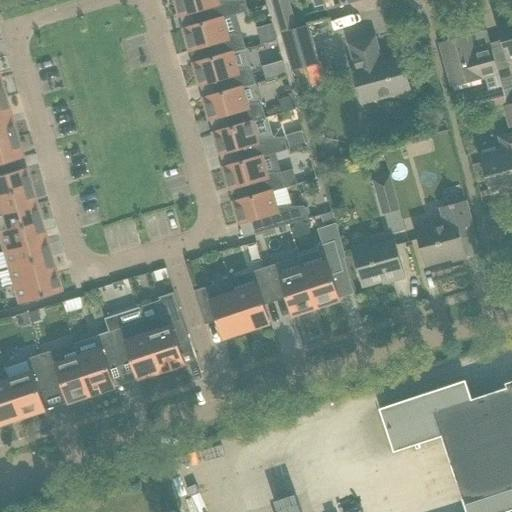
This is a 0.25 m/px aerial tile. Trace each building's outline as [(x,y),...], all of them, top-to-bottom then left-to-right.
[(248,12),(244,0),(174,0),(180,17),(197,12),(200,24),(201,24),(221,19),(248,12)] [(296,29),(287,0),(271,0),(281,33),(296,29)] [(245,50),(241,34),(225,34),(221,19),(201,24),(200,24),(183,29),(190,52),(207,47),(210,58),(211,59),(231,53),(231,54),(245,50)] [(507,63),(511,61),(511,23),(497,28),(507,63)] [(256,28),(261,45),(276,41),(271,24),(256,28)] [(296,29),(281,33),(292,71),(318,63),(307,26),(296,29)] [(499,75),(497,70),(491,47),(474,51),(470,35),(439,44),(451,88),(499,75)] [(356,70),(352,71),(362,104),(410,91),(401,58),(382,63),(374,38),(348,45),(356,70)] [(7,70),(17,68),(12,40),(2,42),(7,70)] [(235,69),(231,54),(231,53),(211,59),(210,58),(193,63),(200,87),(217,81),(220,93),(221,94),(241,88),(241,89),(255,85),(251,68),(235,69)] [(286,75),(282,61),(262,67),(266,81),(286,75)] [(511,78),(509,67),(497,70),(499,75),(500,82),(511,78)] [(502,87),(478,94),(483,110),(507,104),(502,87)] [(265,119),(261,103),(245,103),(241,89),(241,88),(221,94),(220,93),(203,98),(210,121),(227,116),(230,127),(231,128),(251,122),(251,123),(265,119)] [(290,97),(278,101),(282,113),(294,110),(290,97)] [(7,118),(5,112),(7,111),(3,98),(0,99),(0,120),(9,118),(9,117),(7,118)] [(511,104),(503,107),(508,128),(511,127),(511,104)] [(9,118),(0,120),(0,141),(15,137),(11,124),(9,125),(7,119),(9,118)] [(287,151),(284,137),(255,138),(251,123),(251,122),(231,128),(230,127),(213,133),(219,156),(237,151),(240,162),(240,163),(261,157),(261,158),(287,151)] [(480,157),(490,195),(511,189),(511,134),(499,138),(502,151),(480,157)] [(0,163),(21,158),(20,156),(18,157),(16,151),(18,150),(15,137),(0,141),(0,163)] [(322,139),(319,158),(334,161),(337,142),(322,139)] [(240,162),(223,167),(229,190),(247,185),(250,197),(250,198),(271,192),(271,193),(297,185),(292,169),(281,172),(265,173),(261,158),(261,157),(240,163),(240,162)] [(0,195),(29,187),(26,177),(24,177),(22,171),(24,171),(24,169),(0,175),(0,195)] [(372,180),(382,215),(399,210),(390,175),(372,180)] [(32,205),(30,199),(32,198),(29,187),(0,195),(0,214),(34,205),(34,204),(32,205)] [(253,235),(308,219),(304,207),(275,207),(271,193),(271,192),(250,198),(250,197),(233,202),(239,225),(257,220),(260,231),(252,234),(253,235)] [(415,230),(425,266),(451,259),(452,262),(466,258),(461,238),(475,235),(466,201),(445,207),(450,224),(432,229),(431,226),(415,230)] [(34,205),(0,214),(0,232),(39,222),(36,211),(34,212),(32,206),(34,205)] [(42,239),(40,233),(42,232),(39,222),(0,232),(0,241),(3,251),(44,239),(42,239)] [(8,268),(49,256),(46,246),(44,246),(42,240),(44,240),(44,239),(3,251),(8,268)] [(367,244),(351,248),(362,288),(390,280),(391,283),(405,279),(394,240),(368,247),(367,244)] [(342,272),(334,245),(321,249),(299,257),(303,270),(316,308),(339,301),(331,276),(342,272)] [(51,274),(50,268),(52,267),(49,256),(8,268),(13,285),(54,274),(54,273),(51,274)] [(316,308),(303,270),(299,257),(264,268),(273,295),(284,291),(292,316),(316,308)] [(273,295),(264,268),(229,280),(233,293),(246,331),(269,324),(261,299),(273,295)] [(18,304),(59,292),(56,280),(53,281),(52,275),(54,274),(13,285),(18,304)] [(246,331),(233,293),(221,297),(217,284),(194,291),(203,318),(214,314),(223,339),(246,331)] [(187,336),(179,309),(174,294),(158,299),(163,314),(144,321),(161,373),(185,366),(176,339),(187,336)] [(118,312),(120,320),(141,317),(140,308),(118,312)] [(38,320),(35,310),(26,313),(29,323),(38,320)] [(25,313),(14,316),(16,324),(21,327),(28,324),(25,313)] [(161,373),(144,321),(109,332),(117,358),(129,355),(137,380),(160,372),(160,374),(161,373)] [(115,387),(106,362),(117,358),(109,332),(96,336),(100,349),(78,357),(91,395),(115,387)] [(91,395),(78,357),(74,344),(39,355),(48,381),(59,378),(68,403),(91,395)] [(9,380),(21,418),(45,411),(36,385),(48,381),(39,355),(26,359),(27,361),(5,368),(5,366),(3,367),(8,380),(9,380)] [(9,380),(8,380),(0,382),(0,425),(21,418),(9,380)] [(441,437),(465,511),(506,511),(511,510),(511,386),(471,400),(465,381),(379,409),(393,452),(441,437)]
